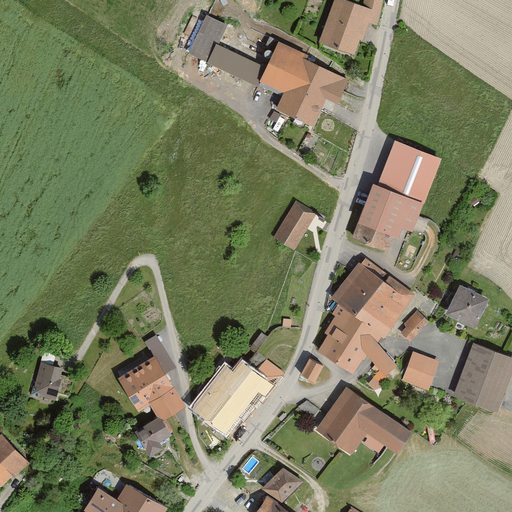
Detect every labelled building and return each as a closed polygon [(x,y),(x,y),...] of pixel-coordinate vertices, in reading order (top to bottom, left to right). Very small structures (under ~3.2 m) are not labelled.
[(360,0),(360,1),(356,0),(334,0),(321,42),(357,54),(369,19),(376,22),(383,0),(360,0)] [(233,28),(206,16),(187,56),(257,89),(267,67),(225,46),(233,28)] [(347,79),(281,45),(264,82),(286,91),(279,109),(317,124),(329,99),(340,103),(347,79)] [(282,124),(285,114),(273,110),(270,119),(282,124)] [(377,186),(423,204),(441,159),(395,141),(377,186)] [(377,186),(373,184),(358,222),(394,236),(398,237),(402,228),(412,232),(423,204),(377,186)] [(297,199),(272,237),(294,251),(318,213),(297,199)] [(358,222),(352,237),(388,251),(394,236),(358,222)] [(360,262),(331,297),(339,302),(360,314),(388,279),(360,262)] [(409,297),(388,279),(360,314),(366,317),(383,333),(409,297)] [(493,297),(462,284),(447,317),(477,331),(493,297)] [(329,335),(320,350),(355,371),(368,353),(378,339),(383,333),(366,317),(360,314),(339,302),(324,332),(329,335)] [(430,320),(419,310),(405,323),(406,327),(401,333),(410,339),(430,320)] [(257,350),(268,334),(261,329),(250,345),(257,350)] [(399,363),(378,339),(368,353),(387,376),(399,363)] [(511,380),(511,353),(476,340),(455,396),(499,414),(511,380)] [(440,361),(414,351),(404,379),(430,387),(440,361)] [(156,352),(117,375),(141,415),(154,407),(159,416),(163,414),(166,420),(186,407),(156,352)] [(65,363),(40,357),(31,394),(56,400),(59,389),(67,391),(71,372),(63,370),(65,363)] [(310,357),(302,372),(299,378),(315,384),(326,366),(310,357)] [(225,364),(189,407),(227,439),(272,386),(242,361),(234,371),(225,364)] [(348,384),(316,428),(352,454),(368,432),(400,454),(416,433),(348,384)] [(307,400),(299,405),(311,415),(317,409),(307,400)] [(159,416),(135,430),(151,458),(167,450),(162,442),(175,435),(166,420),(163,414),(159,416)] [(0,483),(2,486),(30,462),(4,433),(0,436),(0,483)] [(285,467),(263,487),(284,502),(306,482),(285,467)] [(118,498),(123,502),(121,507),(127,511),(166,511),(169,508),(129,482),(118,498)] [(127,511),(121,507),(123,502),(118,498),(101,486),(87,509),(91,511),(127,511)] [(296,511),(269,494),(257,511),(296,511)]
